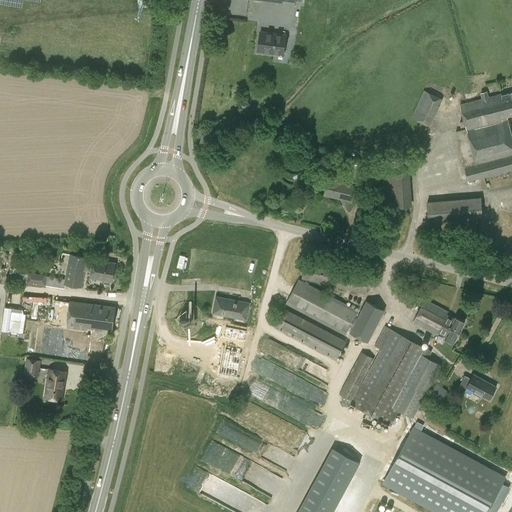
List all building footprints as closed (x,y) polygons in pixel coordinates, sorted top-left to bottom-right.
[(260,32),(258,50),(283,53),(286,35),(260,32)] [(411,117),(430,126),(443,99),(424,90),(411,117)] [(461,127),(465,126),(465,128),(455,131),(468,181),(511,169),(511,135),(507,117),(511,115),(511,91),(501,95),(501,93),(489,96),(487,90),(480,92),(481,98),(465,103),(460,104),(464,120),(459,122),(461,127)] [(200,142),(207,144),(209,135),(202,134),(202,137),(201,138),(201,139),(200,142)] [(343,182),(346,169),(331,165),(324,194),(352,201),(355,185),(343,182)] [(411,205),(409,172),(387,174),(389,207),(411,205)] [(429,227),(429,235),(484,231),(483,221),(481,196),(427,201),(428,222),(429,227)] [(94,259),(87,258),(88,256),(70,253),(64,284),(82,287),(85,270),(91,271),(90,277),(112,281),(116,263),(94,259)] [(370,276),(306,261),(302,278),(365,293),(370,276)] [(29,273),(28,284),(46,285),(47,276),(47,275),(29,273)] [(47,276),(46,285),(54,286),(56,277),(47,276)] [(353,327),(350,333),(368,342),(385,310),(366,299),(361,311),(301,280),(299,279),(295,287),(288,300),(286,304),(345,335),(350,325),(353,327)] [(213,312),(246,319),(249,303),(216,296),(213,312)] [(55,299),(52,326),(87,330),(87,327),(113,330),(115,306),(71,301),(55,299)] [(448,311),(425,299),(413,322),(437,334),(438,332),(445,336),(445,337),(446,338),(454,342),(465,321),(455,317),(455,318),(447,314),(448,311)] [(4,307),(1,331),(23,334),(26,315),(22,314),(22,310),(4,307)] [(336,359),(345,340),(284,307),(274,327),(336,359)] [(181,323),(186,325),(190,324),(193,321),(193,317),(192,314),(190,312),(186,310),(181,311),(179,314),(178,317),(179,320),(181,323)] [(441,365),(428,358),(431,351),(385,325),(374,345),(381,348),(375,358),(362,351),(339,394),(352,401),(350,404),(391,426),(399,410),(413,418),(441,365)] [(226,349),(220,372),(236,375),(242,352),(226,349)] [(23,374),(39,376),(41,359),(26,357),(23,374)] [(47,384),(45,397),(62,399),(63,391),(66,371),(49,368),(47,384)] [(466,387),(474,391),(472,393),(480,397),(481,395),(489,399),(496,386),(473,374),(471,378),(465,375),(457,389),(463,393),(466,387)] [(485,511),(504,478),(436,441),(413,429),(384,482),(438,511),(485,511)] [(254,454),(290,470),(294,459),(258,444),(254,454)] [(332,511),(357,460),(328,447),(298,511),(332,511)] [(281,475),(247,462),(246,465),(225,456),(220,469),(275,490),(281,475)]
